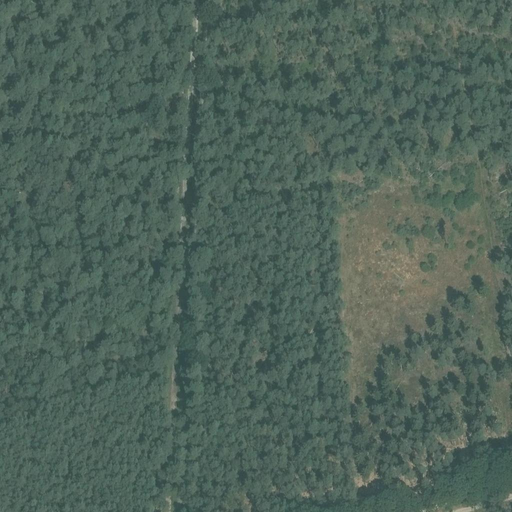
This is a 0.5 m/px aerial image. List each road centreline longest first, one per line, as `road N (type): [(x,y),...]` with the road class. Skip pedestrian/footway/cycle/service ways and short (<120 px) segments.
road 1 (track): [(195,0),(171,511)]
road 2 (track): [(511,349),(455,0)]
